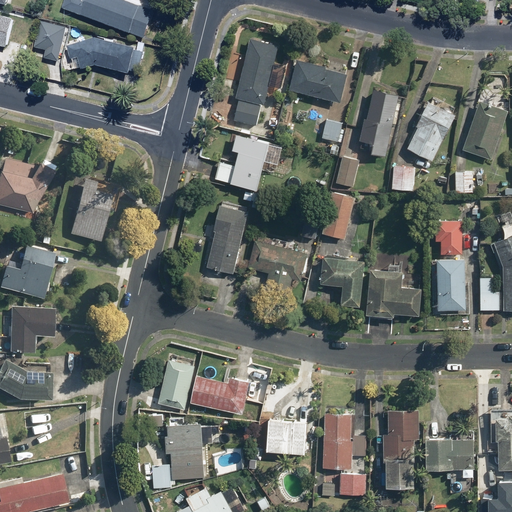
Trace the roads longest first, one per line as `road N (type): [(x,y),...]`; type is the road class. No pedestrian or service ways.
road 1 (residential): [(136,302),(347,355),(511,355)]
road 2 (residential): [(290,0),(434,31),(511,36)]
road 3 (residential): [(136,302),(112,425),(124,511)]
road 4 (residential): [(0,95),(176,137)]
road 5 (residential): [(176,137),(136,302)]
road 6 (residential): [(210,0),(176,137)]
